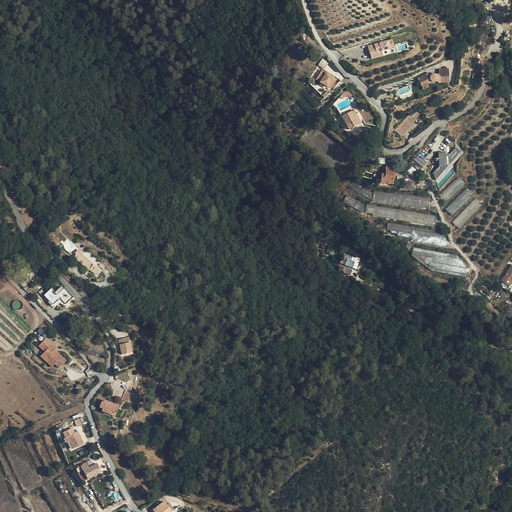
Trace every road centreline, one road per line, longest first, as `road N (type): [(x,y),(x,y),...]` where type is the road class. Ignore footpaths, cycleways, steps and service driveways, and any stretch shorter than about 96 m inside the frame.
road 1 (residential): [(103,380),(109,351),(94,319),(26,235),(0,177)]
road 2 (unknown): [(511,351),(423,316),(356,277)]
road 3 (track): [(511,316),(500,316),(470,290),(476,270),(435,199)]
road 4 (residential): [(103,380),(87,413),(139,511)]
